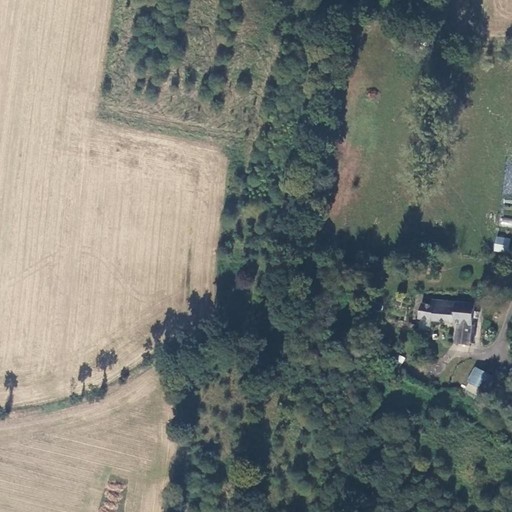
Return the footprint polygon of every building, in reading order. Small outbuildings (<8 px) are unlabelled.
[(500,226),(511,227),(511,218),(501,217),(500,226)] [(493,251),(508,252),(509,238),(494,237),(493,251)] [(466,348),(472,309),(452,306),(452,313),(432,311),(432,308),(419,306),(417,321),(455,327),(452,346),(466,348)] [(417,347),(410,344),(407,352),(414,354),(417,347)] [(474,369),(468,380),(484,389),(490,378),(474,369)]
